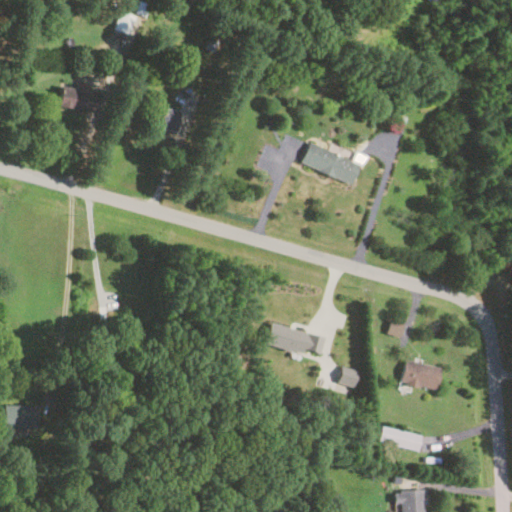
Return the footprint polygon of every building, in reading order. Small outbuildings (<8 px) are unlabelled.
[(426,0),(433,11),(442,5),(438,0),(426,0)] [(126,34),(133,15),(118,10),(111,29),(126,34)] [(92,111),(96,91),(59,85),(55,105),(92,111)] [(176,109),(150,104),(146,125),(173,130),(176,109)] [(347,183),(356,162),(306,140),(297,161),(347,183)] [(269,321),(263,342),(303,353),(305,349),(319,353),(324,336),(269,321)] [(438,366),(402,358),(397,381),(433,389),(438,366)] [(0,426),(34,426),(34,404),(0,404),(0,426)] [(415,449),(419,433),(378,424),(374,440),(415,449)] [(421,511),(421,489),(396,489),(396,511),(421,511)]
